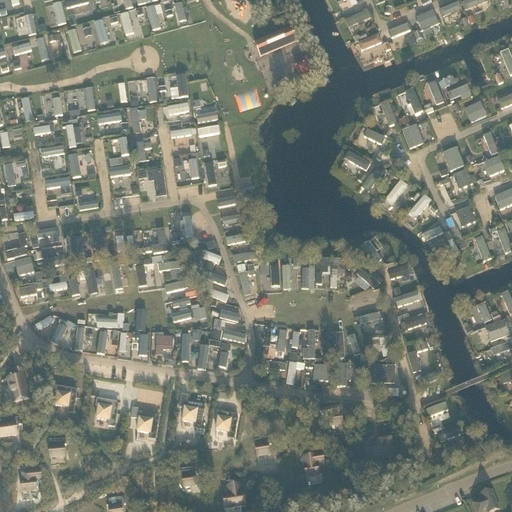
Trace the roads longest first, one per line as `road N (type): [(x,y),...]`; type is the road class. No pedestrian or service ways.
road 1 (residential): [(415,405),(71,358),(37,343),(0,275)]
road 2 (track): [(415,405),(382,270)]
road 3 (track): [(20,323),(50,310),(148,304)]
road 4 (residential): [(394,511),(511,466)]
